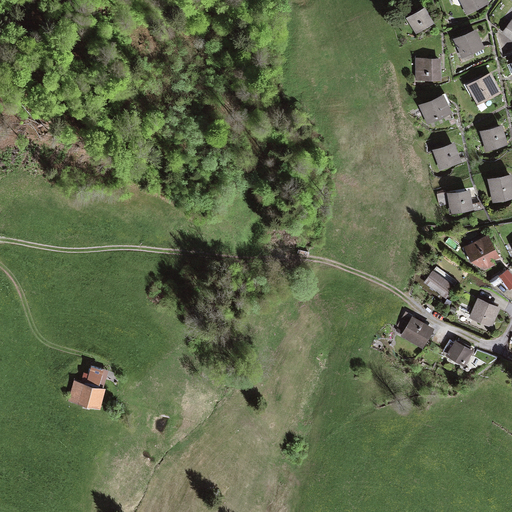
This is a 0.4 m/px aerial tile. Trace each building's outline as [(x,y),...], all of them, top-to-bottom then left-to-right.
[(489,3),(487,0),(460,0),(467,14),(489,3)] [(434,24),(425,8),(406,19),(415,35),(434,24)] [(511,18),(502,33),(511,39),(511,18)] [(484,48),(477,30),(454,38),(461,57),(484,48)] [(441,80),(442,59),(416,59),(416,80),(441,80)] [(491,72),(467,84),(477,104),(501,93),(491,72)] [(453,113),(444,94),(418,106),(427,125),(453,113)] [(501,125),(480,132),(487,153),(508,145),(501,125)] [(453,142),(432,151),(441,172),(462,162),(453,142)] [(511,200),(511,174),(487,179),(492,205),(511,200)] [(469,189),(447,193),(451,214),(473,210),(469,189)] [(494,260),(501,256),(488,233),(465,246),(479,272),(496,263),(494,260)] [(445,299),(457,284),(436,267),(424,282),(445,299)] [(501,273),(511,289),(511,287),(511,267),(501,273)] [(491,326),(500,307),(479,297),(470,317),(491,326)] [(434,326),(412,315),(402,335),(423,346),(434,326)] [(475,350),(455,339),(446,355),(466,366),(475,350)] [(73,381),(68,402),(100,410),(105,388),(102,387),(106,371),(91,367),(89,374),(84,373),(81,383),(73,381)]
